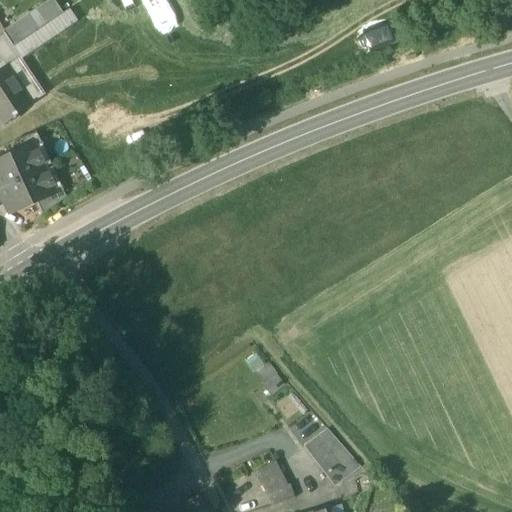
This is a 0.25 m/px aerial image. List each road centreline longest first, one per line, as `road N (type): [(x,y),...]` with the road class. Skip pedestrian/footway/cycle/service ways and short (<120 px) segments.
road 1 (secondary): [(511,63),(404,94),(278,145),(44,261)]
road 2 (residential): [(223,511),(167,405),(44,261)]
